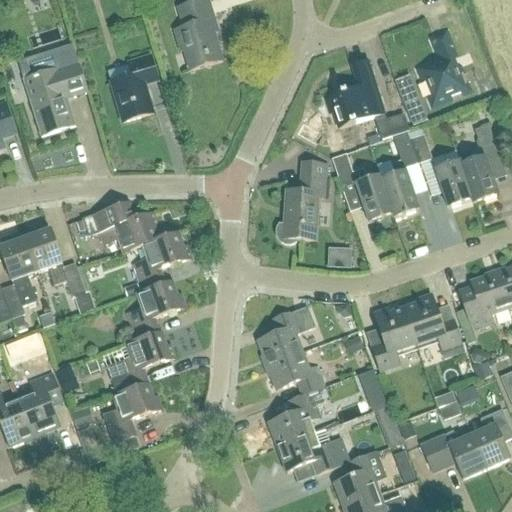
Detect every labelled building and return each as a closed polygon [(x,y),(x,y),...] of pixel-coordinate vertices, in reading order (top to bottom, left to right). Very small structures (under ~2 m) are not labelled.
[(174,34),(181,54),(184,53),(191,74),(223,64),(211,24),(214,23),(208,2),(178,11),(184,31),(174,34)] [(503,33),(488,39),(500,69),(511,64),(511,9),(496,15),(503,33)] [(418,71),(432,109),(469,95),(447,35),(431,40),(440,63),(418,71)] [(111,86),(124,126),(154,116),(145,88),(159,83),(151,59),(130,65),(134,79),(111,86)] [(374,120),(381,143),(408,134),(403,118),(386,124),(367,63),(351,68),(358,90),(325,101),(330,116),(334,115),(339,131),(374,120)] [(24,82),(42,139),(76,129),(68,103),(88,96),(79,67),(59,73),(59,72),(24,82)] [(0,153),(5,152),(1,139),(16,134),(6,104),(0,106),(0,153)] [(477,165),(462,170),(461,170),(473,204),(472,204),(473,208),(498,199),(484,157),(498,152),(490,128),(474,134),(480,150),(473,152),(477,165)] [(381,184),(395,222),(419,213),(405,173),(418,168),(409,144),(410,143),(408,137),(394,142),(402,164),(392,167),(396,180),(383,184),(383,183),(382,183),(381,184)] [(409,144),(418,168),(433,163),(424,138),(410,143),(409,144)] [(382,183),(381,180),(366,185),(362,174),(352,177),(346,159),(333,163),(351,214),(363,210),(369,226),(392,218),(393,222),(395,222),(381,184),(382,183)] [(461,170),(462,170),(461,166),(436,175),(449,212),(472,204),(473,204),(461,170)] [(276,238),(277,242),(280,246),(284,248),(289,249),(295,247),(299,244),(316,245),(318,201),(324,202),(326,168),(303,167),(300,195),(286,194),(284,228),(279,227),(276,232),(276,238)] [(123,257),(142,250),(158,244),(153,230),(157,229),(152,217),(122,228),(116,212),(82,224),(89,241),(99,237),(103,248),(117,243),(123,257)] [(25,242),(37,277),(49,273),(55,290),(66,286),(72,302),(86,297),(75,267),(63,272),(62,268),(50,233),(25,242)] [(133,269),(143,296),(166,288),(160,273),(192,262),(187,249),(183,251),(178,237),(158,244),(142,250),(148,264),(133,269)] [(2,293),(12,323),(25,318),(22,312),(38,306),(29,280),(37,277),(25,242),(0,250),(0,251),(13,289),(2,293)] [(499,272),(494,273),(507,312),(511,310),(511,270),(500,275),(499,272)] [(507,312),(494,273),(490,275),(491,278),(470,284),(478,305),(465,310),(472,333),(494,325),(491,317),(507,312)] [(128,318),(138,345),(159,338),(154,323),(186,312),(181,299),(178,300),(172,286),(166,288),(143,296),(138,298),(143,312),(128,318)] [(2,293),(0,293),(0,326),(12,323),(2,293)] [(419,307),(404,312),(417,350),(438,343),(442,354),(462,347),(454,324),(442,328),(432,298),(418,303),(419,307)] [(263,365),(265,370),(302,356),(296,339),(315,332),(307,311),(274,324),(279,337),(258,345),(265,365),(263,365)] [(417,350),(404,312),(390,317),(388,313),(374,318),(384,347),(372,351),(380,375),(400,368),(396,357),(417,350)] [(107,372),(117,399),(127,396),(149,388),(144,374),(175,363),(170,350),(166,351),(161,337),(159,338),(138,345),(127,349),(132,363),(107,372)] [(297,386),(303,400),(320,394),(325,392),(317,371),(308,374),(302,356),(265,370),(267,375),(269,374),(276,394),(297,386)] [(511,375),(499,381),(511,409),(511,375)] [(36,399),(21,405),(36,444),(41,442),(39,439),(60,431),(52,411),(65,406),(54,378),(31,387),(36,399)] [(127,396),(117,399),(114,400),(118,414),(104,419),(115,448),(137,440),(131,424),(162,413),(157,399),(154,401),(149,388),(127,396)] [(269,427),(278,452),(315,438),(311,425),(321,421),(317,410),(324,407),(320,394),(303,400),(289,406),(294,418),(269,427)] [(36,444),(21,405),(6,411),(1,399),(0,399),(0,431),(3,430),(11,451),(31,443),(32,446),(36,444)] [(496,429),(472,440),(487,473),(511,463),(503,446),(511,441),(511,433),(503,414),(491,419),(496,429)] [(315,438),(278,452),(287,476),(312,467),(316,479),(350,466),(351,466),(342,443),(333,447),(328,434),(316,438),(315,438)] [(487,473),(472,440),(449,450),(444,439),(429,445),(420,449),(432,477),(442,473),(455,467),(463,484),(487,473)] [(334,487),(343,511),(344,511),(381,498),(376,485),(382,482),(373,458),(351,466),(350,466),(355,479),(334,487)] [(381,498),(344,511),(393,511),(392,507),(385,510),(381,498)]
